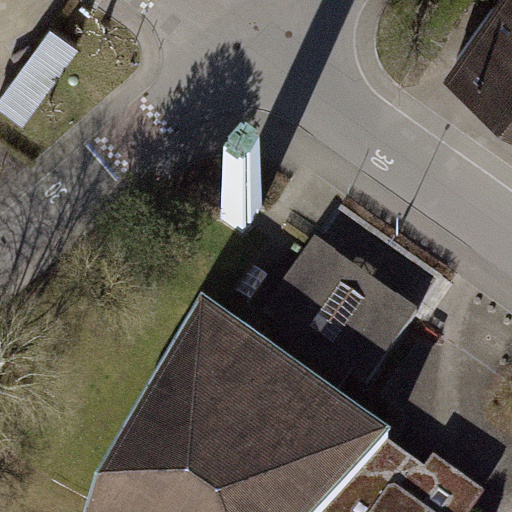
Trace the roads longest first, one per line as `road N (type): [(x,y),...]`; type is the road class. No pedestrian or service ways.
road 1 (residential): [(246,50),(511,240)]
road 2 (residential): [(246,50),(135,134),(0,259)]
